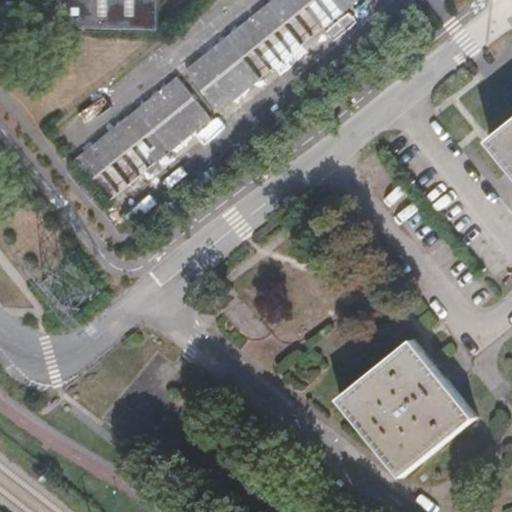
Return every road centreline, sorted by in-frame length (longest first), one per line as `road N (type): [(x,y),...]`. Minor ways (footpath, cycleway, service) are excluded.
road 1 (residential): [(151,290),(426,511)]
road 2 (residential): [(397,0),(120,217)]
road 3 (residential): [(511,309),(464,342),(325,157)]
road 4 (residential): [(233,0),(60,139)]
road 5 (residential): [(325,157),(151,290)]
road 6 (residential): [(0,321),(34,360),(151,290)]
road 7 (residential): [(397,102),(511,251)]
road 8 (residential): [(511,2),(397,102)]
